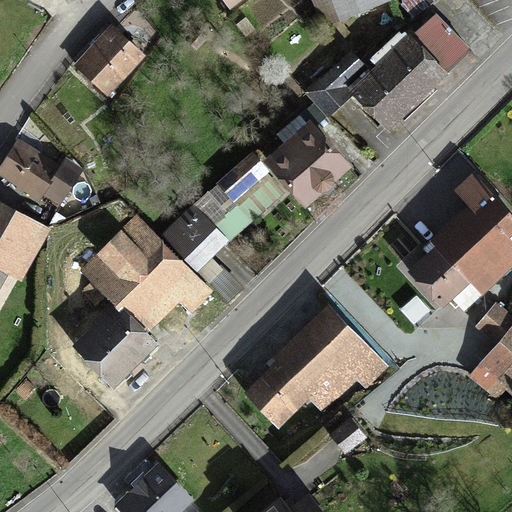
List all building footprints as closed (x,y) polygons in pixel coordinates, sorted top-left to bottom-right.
[(344,0),(352,15),(390,0),(344,0)] [(434,0),(410,0),(403,6),(412,18),(434,0)] [(384,64),(418,101),(434,87),(471,52),(437,15),(416,34),(411,29),(403,36),(401,33),(372,59),(380,68),(384,64)] [(142,58),(113,29),(94,47),(76,65),(108,98),(113,93),(110,89),(142,58)] [(204,40),(196,32),(187,41),(195,49),(204,40)] [(349,53),(330,71),(343,86),(363,68),(349,53)] [(387,129),(418,101),(384,64),(380,68),(353,92),(387,129)] [(307,92),(327,115),(350,94),(343,86),(330,71),(307,92)] [(327,184),(347,166),(313,128),(272,166),(305,204),(327,184)] [(0,168),(0,174),(20,187),(25,190),(40,199),(45,191),(63,201),(82,170),(61,157),(56,166),(17,142),(7,158),(0,168)] [(233,199),(256,180),(243,165),(220,183),(233,199)] [(461,192),(477,211),(507,246),(511,242),(511,214),(477,177),(461,192)] [(0,220),(37,240),(45,225),(0,201),(0,220)] [(161,235),(189,263),(217,236),(189,208),(161,235)] [(511,252),(507,246),(477,211),(470,218),(439,246),(470,281),(489,264),(500,276),(511,265),(511,252)] [(98,287),(152,233),(137,217),(83,271),(90,279),(98,287)] [(18,277),(37,240),(0,220),(0,267),(4,269),(18,277)] [(171,289),(189,270),(152,233),(98,287),(105,294),(118,307),(119,306),(136,323),(171,289)] [(470,281),(439,246),(427,257),(410,272),(441,307),(453,297),(470,281)] [(489,264),(470,281),(481,294),(500,276),(489,264)] [(229,301),(242,288),(222,268),(209,281),(229,301)] [(211,292),(189,270),(171,289),(192,310),(211,292)] [(105,294),(98,287),(90,279),(80,288),(96,304),(105,294)] [(470,281),(453,297),(464,309),(481,294),(470,281)] [(499,340),(511,325),(511,318),(496,304),(480,323),(499,340)] [(155,342),(136,323),(119,306),(118,307),(77,348),(113,384),(133,364),(155,342)] [(354,376),(375,357),(334,313),(280,364),(303,389),(309,395),(319,406),(354,376)] [(511,325),(499,340),(500,341),(511,351),(511,325)] [(511,386),(511,351),(500,341),(483,361),(511,386)] [(386,369),(375,357),(354,376),(365,388),(386,369)] [(303,389),(280,364),(263,379),(248,393),(271,418),(303,389)] [(277,425),(309,395),(303,389),(271,418),(277,425)] [(342,456),(361,441),(349,424),(329,439),(342,456)] [(119,503),(127,511),(178,511),(184,507),(188,511),(193,507),(189,503),(191,501),(160,467),(139,485),(119,503)] [(312,511),(305,502),(291,511),(280,511),(278,508),(276,506),(268,511),(312,511)]
